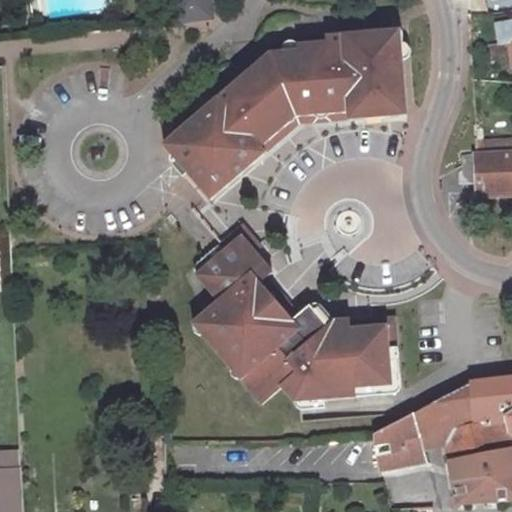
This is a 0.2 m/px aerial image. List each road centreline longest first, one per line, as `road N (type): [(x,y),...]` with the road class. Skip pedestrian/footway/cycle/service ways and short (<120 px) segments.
road 1 (tertiary): [(443,0),(450,56),(420,167),(424,204)]
road 2 (tertiary): [(424,204),(434,231),(456,254),(511,277)]
